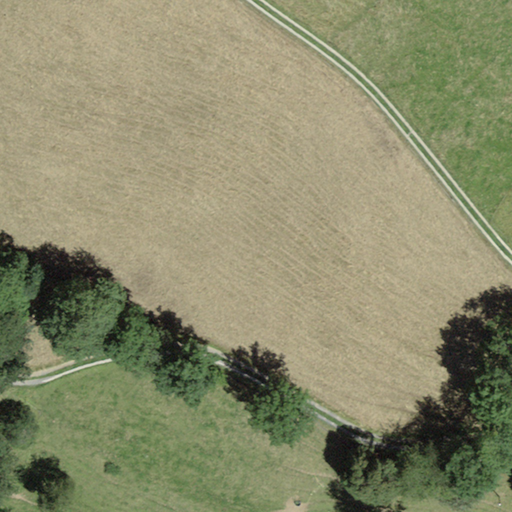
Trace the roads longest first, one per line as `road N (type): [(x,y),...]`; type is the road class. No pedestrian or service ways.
road 1 (track): [(511,456),(378,439),(191,350),(124,353),(32,386),(0,377)]
road 2 (track): [(251,0),(369,86),(511,255)]
